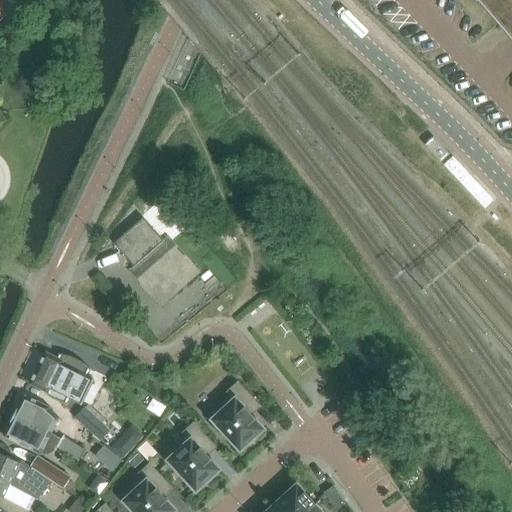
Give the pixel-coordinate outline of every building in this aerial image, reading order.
[(0,0),(0,22),(24,0),(0,0)] [(511,0),(477,0),(511,40),(511,0)] [(55,81),(61,68),(48,61),(41,74),(55,81)] [(450,155),(434,137),(425,146),(441,163),(450,155)] [(494,201),(454,158),(445,166),(485,209),(494,201)] [(163,241),(144,219),(114,245),(133,267),(134,268),(164,242),(163,241)] [(236,242),(226,231),(219,238),(229,249),(236,242)] [(133,267),(128,271),(161,308),(200,273),(168,236),(163,241),(164,242),(134,268),(133,267)] [(93,381),(86,378),(89,371),(90,371),(91,370),(88,368),(86,366),(83,364),(80,362),(76,360),(73,358),(70,357),(66,356),(63,355),(59,355),(59,356),(60,356),(58,360),(46,354),(30,385),(47,393),(46,393),(45,394),(48,396),(51,399),(55,401),(59,403),(63,404),(67,405),(68,404),(67,404),(69,399),(81,405),(80,406),(82,406),(94,381),(93,381)] [(256,420),(249,412),(258,404),(238,382),(227,393),(228,395),(207,414),(221,429),(234,443),(241,451),(242,449),(243,450),(257,437),(257,436),(263,430),(255,422),(256,420)] [(59,419),(49,409),(25,397),(15,416),(51,435),(59,419)] [(108,431),(84,408),(75,417),(94,434),(92,436),(98,442),(101,439),(109,446),(119,434),(111,427),(108,431)] [(61,440),(51,435),(15,416),(5,437),(44,457),(48,449),(55,452),(57,448),(61,440)] [(212,461),(205,452),(213,444),(195,424),(183,434),(184,436),(163,455),(177,470),(197,491),(198,490),(213,477),(212,477),(219,471),(211,462),(212,461)] [(61,440),(57,448),(78,462),(85,450),(63,437),(61,440)] [(122,462),(98,442),(92,450),(116,470),(122,462)] [(52,483),(22,462),(21,464),(0,454),(0,496),(4,499),(11,486),(40,500),(52,483)] [(78,483),(37,457),(31,467),(72,493),(78,483)] [(168,502),(160,493),(169,485),(150,464),(138,474),(140,476),(119,495),(133,510),(132,510),(133,511),(174,511),(175,511),(167,503),(168,502)] [(291,493),(276,507),(280,511),(319,511),(315,507),(317,505),(306,493),(304,495),(302,492),(297,487),(291,493)] [(336,511),(346,505),(334,487),(324,494),(336,511)] [(68,511),(82,511),(86,507),(78,500),(68,511)]
